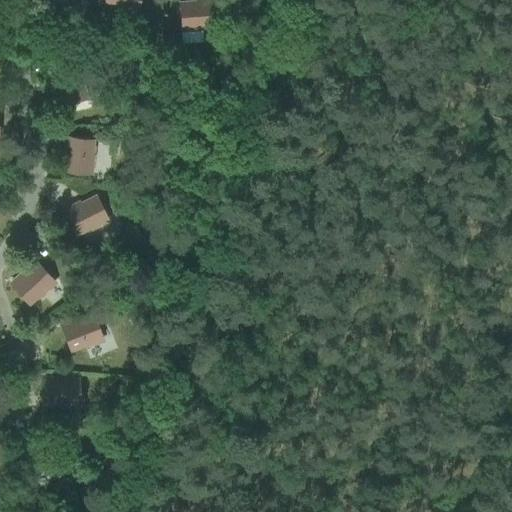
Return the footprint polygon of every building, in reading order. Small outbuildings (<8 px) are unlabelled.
[(134,13),(137,13),(138,0),(103,0),(103,9),(118,11),(117,13),(133,15),(134,13)] [(210,0),(179,3),(181,30),(196,29),(196,31),(212,30),(212,28),(215,27),(213,0),(210,0)] [(50,89),(50,91),(53,90),(56,105),(84,100),(83,96),(85,96),(82,81),(84,81),(84,80),(80,81),(77,66),(50,71),(53,89),(50,89)] [(60,154),(60,156),(64,156),(62,171),(89,174),(90,171),(92,171),(93,157),(95,157),(95,155),(92,155),(93,140),(66,137),(64,155),(60,154)] [(80,203),(64,211),(76,236),(90,229),(92,232),(93,232),(92,230),(105,224),(104,222),(107,220),(95,195),(81,202),(80,199),(78,200),(80,203)] [(24,272),(22,269),(21,270),(23,273),(10,285),(29,305),(40,295),(42,298),(43,297),(42,296),(53,286),(51,284),(54,282),(35,262),(24,272)] [(78,319),(76,316),(75,317),(77,320),(60,326),(70,352),(84,347),(85,350),(87,350),(86,348),(100,343),(99,341),(102,340),(92,314),(78,319)] [(62,378),(62,375),(61,375),(61,378),(43,379),(44,407),(59,406),(59,410),(60,410),(60,408),(75,408),(75,406),(79,406),(78,378),(62,378)] [(28,439),(27,439),(28,443),(13,447),(20,474),(23,473),(24,475),(38,471),(38,473),(40,472),(39,469),(53,465),(46,438),(29,443),(28,439)]
